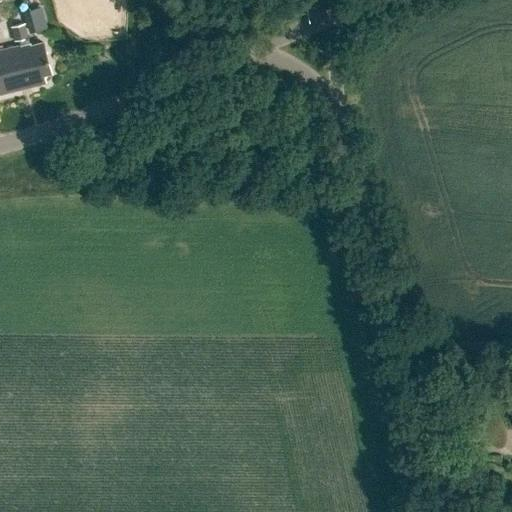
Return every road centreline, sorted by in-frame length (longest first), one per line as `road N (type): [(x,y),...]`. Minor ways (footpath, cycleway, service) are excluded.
road 1 (unclassified): [(446,511),(337,111)]
road 2 (unclassified): [(0,144),(240,53)]
road 3 (unclassified): [(240,53),(362,4)]
